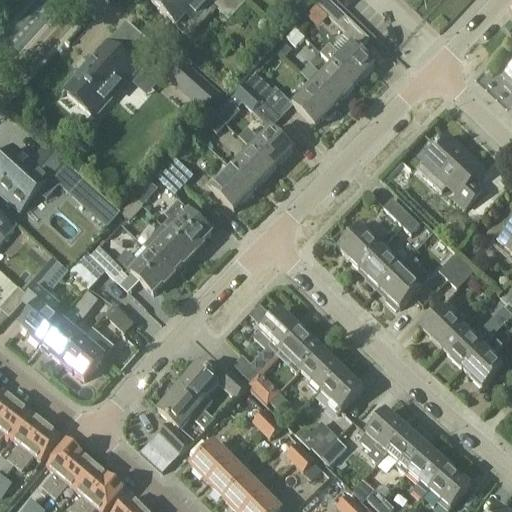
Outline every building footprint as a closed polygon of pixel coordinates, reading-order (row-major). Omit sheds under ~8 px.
[(244,7),(235,0),(156,0),(151,7),(176,29),(186,19),(192,24),(209,5),(229,23),(244,7)] [(333,69),(355,91),(375,71),(357,54),(369,42),(326,0),(319,7),(348,36),(344,41),(352,49),(342,59),(330,48),(321,57),(333,69)] [(92,121),(127,82),(156,49),(127,24),(64,96),(92,121)] [(297,49),(304,41),(295,33),(288,40),(297,49)] [(206,113),(219,97),(183,65),(169,80),(206,113)] [(335,112),(355,91),(333,69),(321,81),(313,90),(335,112)] [(511,73),(503,83),(505,85),(503,88),(511,95),(511,94),(511,73)] [(227,77),(217,88),(225,95),(235,84),(227,77)] [(246,88),(280,121),(293,108),(277,92),(273,96),(255,79),(246,88)] [(271,131),(280,121),(246,88),(240,94),(257,111),(254,114),(271,131)] [(315,132),(335,112),(313,90),(293,111),(315,132)] [(217,137),(225,129),(215,120),(208,128),(217,137)] [(251,155),(273,176),(293,155),(271,134),(261,144),(249,132),(238,142),(251,155)] [(464,216),(485,193),(474,184),(483,174),(447,139),(422,166),(456,198),(451,204),(464,216)] [(82,180),(46,149),(34,163),(16,149),(0,166),(0,183),(2,185),(0,187),(0,197),(22,217),(40,193),(46,197),(53,189),(66,200),(82,180)] [(253,196),(273,176),(251,155),(240,166),(231,174),(253,196)] [(165,172),(183,189),(192,179),(173,162),(165,172)] [(176,197),(183,189),(165,172),(157,180),(176,197)] [(233,216),(253,196),(231,174),(211,195),(233,216)] [(401,230),(410,221),(392,203),(383,213),(401,230)] [(169,238),(193,261),(203,251),(202,249),(211,239),(178,207),(167,219),(177,230),(169,238)] [(0,245),(13,231),(0,219),(0,245)] [(410,221),(401,230),(411,240),(419,230),(410,221)] [(511,247),(511,228),(503,238),(511,247)] [(358,274),(379,253),(359,233),(338,255),(358,274)] [(183,271),(193,261),(169,238),(150,258),(172,279),(182,270),(183,271)] [(92,260),(90,261),(104,275),(106,273),(115,282),(123,274),(100,251),(92,260)] [(367,285),(368,284),(378,294),(399,272),(379,253),(358,274),(368,284),(367,285)] [(132,276),(128,280),(123,274),(115,282),(129,296),(138,287),(152,300),(162,291),(163,292),(174,281),(172,280),(172,279),(150,258),(140,268),(126,254),(118,263),(132,276)] [(97,285),(105,276),(104,275),(90,261),(92,260),(86,256),(77,266),(97,285)] [(449,283),(465,266),(456,258),(440,274),(449,283)] [(42,349),(62,326),(52,318),(59,309),(46,298),(67,275),(57,266),(27,300),(8,320),(30,339),(29,341),(41,351),(42,349)] [(69,275),(89,293),(97,285),(77,266),(69,275)] [(465,266),(449,283),(457,290),(473,274),(465,266)] [(399,272),(378,294),(390,305),(388,306),(397,315),(399,313),(400,314),(421,293),(399,272)] [(0,306),(16,290),(0,274),(0,306)] [(0,312),(8,320),(27,300),(17,291),(0,310),(0,312)] [(505,328),(511,320),(511,318),(503,310),(495,319),(505,328)] [(124,338),(133,329),(115,312),(107,320),(124,338)] [(441,355),(462,332),(441,313),(420,335),(441,355)] [(62,369),(82,344),(68,332),(78,321),(71,315),(62,326),(42,349),(52,358),(51,359),(62,369)] [(251,369),(260,377),(302,336),(281,316),(260,338),(270,348),(251,369)] [(461,374),(482,352),(462,332),(441,355),(461,374)] [(300,377),(321,355),(313,347),(314,345),(314,343),(307,336),(305,336),(304,338),(302,336),(280,358),(291,369),(300,377)] [(82,344),(62,369),(72,378),(74,377),(84,386),(104,363),(82,344)] [(482,352),(461,374),(482,395),(503,373),(482,352)] [(320,397),(342,375),(321,355),(300,377),(320,397)] [(251,386),(260,377),(251,369),(243,360),(235,368),(251,386)] [(178,393),(199,411),(218,389),(235,404),(247,391),(223,370),(211,383),(198,371),(178,393)] [(342,375),(320,397),(341,418),(363,396),(342,375)] [(271,407),(280,397),(271,389),(262,398),(271,407)] [(178,434),(199,411),(178,393),(158,416),(178,434)] [(0,427),(16,407),(2,397),(0,399),(0,427)] [(280,397),(271,407),(277,412),(286,403),(280,397)] [(12,445),(31,419),(16,407),(0,427),(0,443),(4,439),(12,445)] [(261,433),(272,422),(265,415),(254,426),(261,433)] [(407,436),(386,417),(366,440),(387,459),(407,436)] [(15,469),(45,430),(31,419),(12,445),(18,450),(8,464),(15,469)] [(272,422),(261,433),(270,442),(281,431),(272,422)] [(182,458),(191,449),(169,427),(159,436),(181,458),(182,458)] [(45,430),(15,469),(21,474),(32,460),(40,467),(60,441),(45,430)] [(321,461),(338,444),(329,435),(322,441),(317,435),(306,446),(321,461)] [(159,436),(148,449),(149,451),(169,470),(179,459),(181,458),(159,436)] [(427,453),(408,436),(387,459),(408,477),(427,453)] [(338,444),(321,461),(330,469),(346,452),(338,444)] [(49,497),(81,459),(66,447),(46,471),(54,478),(43,492),(49,497)] [(207,487),(230,465),(213,448),(191,471),(207,487)] [(293,468),(305,456),(297,448),(285,460),(293,468)] [(449,472),(428,454),(408,478),(428,495),(449,473),(449,472)] [(305,456),(293,468),(302,476),(314,465),(305,456)] [(75,495),(95,471),(81,459),(49,497),(56,503),(68,489),(75,495)] [(224,505),(247,482),(230,465),(207,487),(224,505)] [(83,511),(108,483),(95,471),(75,495),(81,501),(71,511),(83,511)] [(454,511),(472,492),(449,473),(428,495),(447,511),(454,511)] [(5,482),(0,487),(0,497),(3,500),(12,488),(5,482)] [(231,511),(249,511),(263,498),(247,482),(224,505),(231,511)] [(108,483),(83,511),(94,511),(95,511),(94,511),(108,511),(123,495),(108,483)] [(377,511),(385,505),(386,504),(377,495),(368,503),(376,511),(377,511)] [(277,511),(263,498),(249,511),(277,511)] [(338,511),(351,511),(356,507),(348,500),(337,510),(338,511)] [(141,511),(131,502),(120,511),(141,511)]
